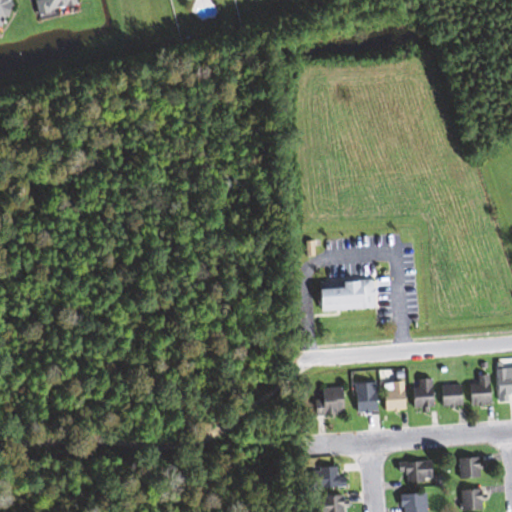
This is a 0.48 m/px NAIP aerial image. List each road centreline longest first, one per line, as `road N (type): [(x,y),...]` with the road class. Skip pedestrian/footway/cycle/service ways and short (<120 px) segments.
road 1 (residential): [(0,443),(165,448),(227,423),(307,361),(511,351)]
road 2 (residential): [(511,430),(304,444)]
